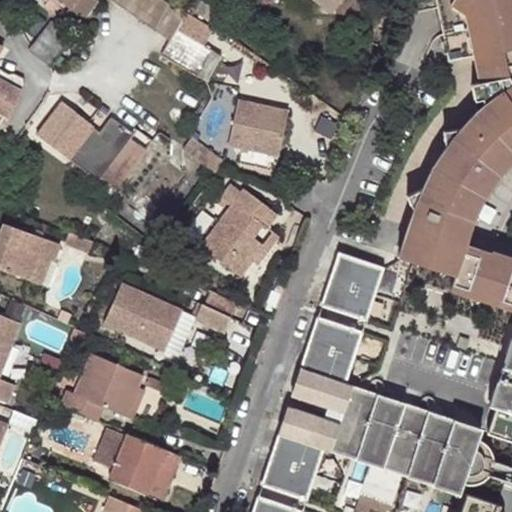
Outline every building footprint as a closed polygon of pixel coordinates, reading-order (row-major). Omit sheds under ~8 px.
[(66,11),(81,23),(98,1),(96,0),(60,0),(69,7),(66,11)] [(175,8),(163,0),(113,0),(158,32),(175,8)] [(195,0),(191,7),(205,15),(213,0),(195,0)] [(316,0),(332,11),(339,0),(316,0)] [(511,256),(463,241),(455,238),(464,212),(475,190),(490,165),(510,144),(511,142),(511,0),(451,0),(449,4),(464,15),(472,53),(478,85),(471,88),(475,113),(462,128),(444,131),(446,148),(431,169),(423,186),(405,194),(413,209),(398,254),(454,273),(450,287),(511,307),(511,256)] [(376,25),(385,29),(389,17),(381,13),(376,25)] [(71,35),(51,20),(29,50),(48,65),(71,35)] [(197,75),(212,51),(174,29),(160,54),(197,75)] [(220,55),(212,51),(197,75),(205,80),(220,55)] [(0,68),(0,120),(5,122),(19,89),(20,76),(14,73),(9,74),(0,68)] [(277,153),(287,108),(236,97),(227,142),(277,153)] [(82,179),(92,185),(97,179),(129,135),(131,133),(109,116),(97,130),(92,126),(93,122),(61,99),(36,134),(88,172),(82,179)] [(129,135),(97,179),(113,190),(146,147),(129,135)] [(511,147),(510,144),(490,165),(499,173),(511,158),(511,147)] [(490,165),(475,190),(484,195),(499,173),(490,165)] [(249,233),(259,220),(263,222),(274,208),(241,183),(197,240),(237,271),(249,256),(259,241),(249,233)] [(475,190),(464,212),(473,216),(484,195),(475,190)] [(463,241),(473,216),(464,212),(455,238),(463,241)] [(4,222),(0,233),(0,267),(31,278),(39,254),(51,259),(54,260),(60,242),(4,222)] [(254,260),(275,232),(270,228),(259,241),(249,256),(254,260)] [(87,252),(92,241),(68,231),(63,243),(87,252)] [(43,282),(51,259),(39,254),(31,278),(43,282)] [(383,269),(340,255),(322,308),(364,322),(383,269)] [(169,317),(175,304),(116,277),(99,317),(157,343),(169,317)] [(190,310),(188,314),(218,327),(224,311),(195,298),(190,310)] [(61,308),(57,317),(65,321),(70,312),(61,308)] [(477,322),(480,312),(471,309),(468,319),(477,322)] [(0,378),(0,371),(13,340),(20,323),(0,314),(0,398),(6,401),(13,383),(0,378)] [(184,324),(169,317),(157,343),(172,350),(184,324)] [(321,407),(318,416),(289,407),(262,485),(306,499),(323,447),(325,447),(333,422),(336,412),(346,383),(344,382),(360,334),(318,318),(292,397),(321,407)] [(83,352),(90,335),(73,328),(66,345),(83,352)] [(511,335),(511,336),(503,362),(511,365),(511,335)] [(102,405),(124,413),(142,372),(89,350),(73,389),(65,386),(58,404),(96,420),(102,405)] [(58,366),(61,358),(43,351),(40,359),(58,366)] [(498,376),(511,381),(511,365),(503,362),(498,376)] [(132,416),(145,384),(149,375),(142,372),(124,413),(132,416)] [(170,383),(149,375),(145,384),(166,393),(170,383)] [(511,410),(511,381),(498,376),(489,403),(496,405),(511,410)] [(410,463),(435,471),(462,480),(461,482),(466,482),(470,481),(475,480),(479,477),(483,475),(484,473),(487,469),(489,465),(490,461),(490,459),(489,454),(488,450),(486,445),(483,441),(479,438),(477,437),(480,428),(441,415),(426,410),(423,409),(391,398),(378,394),(351,385),(335,433),(361,441),(359,447),(387,456),(389,451),(411,458),(410,463)] [(391,398),(394,390),(381,386),(380,388),(378,394),(391,398)] [(429,409),(426,410),(441,415),(444,406),(435,403),(434,405),(432,408),(429,409)] [(511,410),(496,405),(487,431),(511,439),(511,410)] [(125,434),(106,426),(93,459),(112,466),(125,434)] [(180,455),(126,432),(125,434),(112,466),(108,477),(147,493),(159,464),(174,470),(180,455)] [(361,441),(335,433),(330,449),(356,458),(359,447),(361,441)] [(387,456),(359,447),(356,458),(383,467),(387,456)] [(389,451),(387,456),(383,467),(406,475),(410,463),(411,458),(389,451)] [(505,480),(509,466),(490,459),(490,461),(489,465),(487,469),(484,473),(505,480)] [(435,471),(410,463),(406,475),(432,483),(435,471)] [(159,464),(147,493),(163,499),(174,470),(159,464)] [(461,482),(462,480),(435,471),(432,483),(458,492),(461,482)] [(496,511),(495,507),(495,503),(466,493),(458,511),(496,511)] [(104,511),(144,511),(145,511),(105,495),(99,510),(104,511)] [(300,511),(258,498),(252,511),(300,511)]
